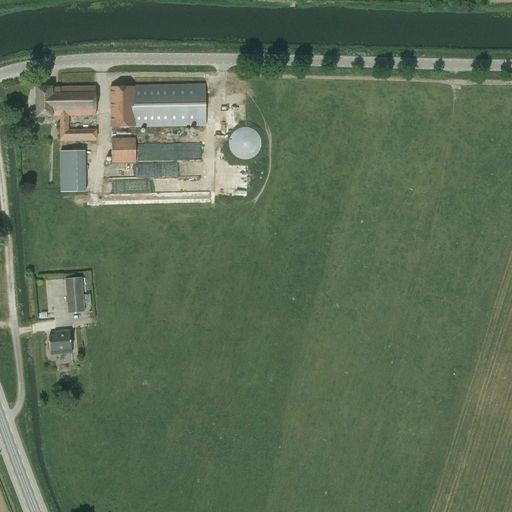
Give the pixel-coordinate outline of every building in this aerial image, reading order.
[(204,85),(135,87),(110,87),(110,127),(205,126),(204,85)] [(94,115),(94,87),(37,89),(37,117),(60,116),(60,141),(95,140),(95,130),(68,131),(68,116),(94,115)] [(135,163),(135,138),(111,138),(112,163),(135,163)] [(234,147),(234,157),(260,157),(259,142),(238,143),(238,147),(234,147)] [(90,191),(89,150),(63,150),(64,191),(90,191)] [(64,279),(66,305),(67,313),(84,312),(81,278),(64,279)] [(49,337),(51,356),(71,354),(69,331),(54,333),(54,337),(49,337)]
